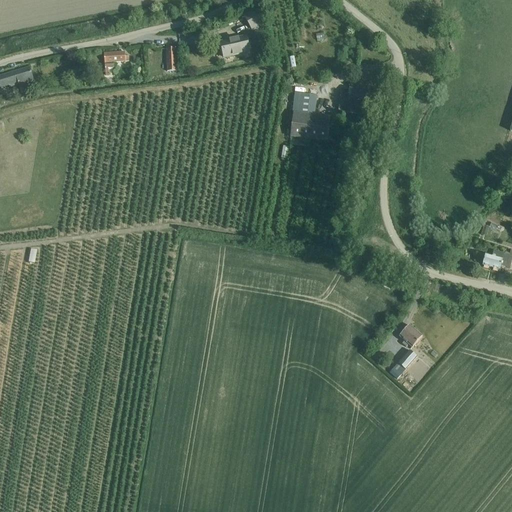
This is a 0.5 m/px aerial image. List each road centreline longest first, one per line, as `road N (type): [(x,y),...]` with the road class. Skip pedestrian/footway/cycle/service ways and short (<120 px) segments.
road 1 (unclassified): [(336,0),(385,37),(400,74),(382,185),(388,225),(403,253),(430,274),(511,293)]
road 2 (unclassified): [(0,65),(140,35),(237,0)]
